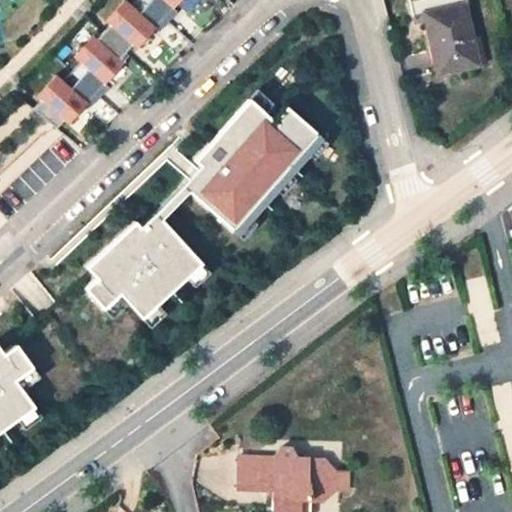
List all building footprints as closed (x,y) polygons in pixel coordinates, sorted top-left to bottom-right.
[(55,74),(36,96),(39,99),(30,109),(53,127),(60,119),(66,123),(86,102),(89,105),(106,85),(103,83),(121,61),(117,59),(128,42),(135,48),(153,27),(157,30),(174,12),(170,8),(177,0),(136,0),(131,6),(125,0),(122,0),(104,20),(108,24),(95,39),(91,34),(72,56),(81,64),(63,82),(55,74)] [(477,65),(463,6),(427,13),(435,49),(438,48),(444,72),(477,65)] [(492,25),(498,23),(494,7),(488,9),(492,25)] [(502,40),(498,23),(492,25),(486,27),(490,43),(502,40)] [(273,120),(248,99),(194,160),(200,166),(206,172),(189,191),(233,230),(317,135),(285,107),(273,120)] [(193,173),(140,227),(147,234),(161,220),(189,191),(206,172),(200,166),(193,173)] [(140,227),(134,222),(85,266),(95,277),(85,288),(103,308),(119,293),(141,317),(200,264),(161,220),(147,234),(140,227)] [(32,367),(15,345),(3,353),(0,349),(0,430),(33,407),(14,381),(32,367)] [(328,458),(299,457),(293,449),(282,448),(274,457),(239,455),(237,489),(272,491),(271,507),(275,511),(315,511),(316,503),(328,503),(342,493),(342,473),(328,458)]
